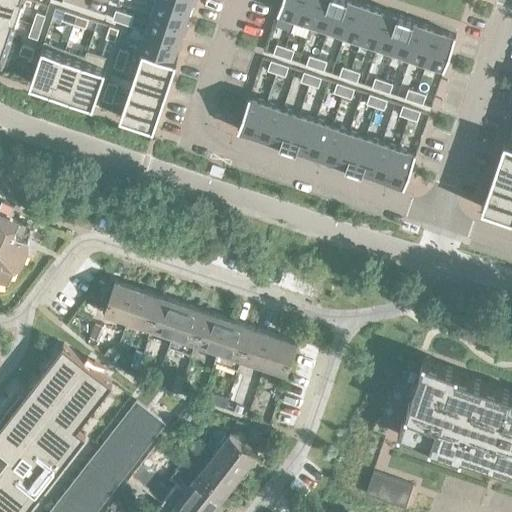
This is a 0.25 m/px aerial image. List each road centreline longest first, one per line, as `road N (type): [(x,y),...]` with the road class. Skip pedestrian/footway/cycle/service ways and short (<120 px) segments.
road 1 (residential): [(433,260),(0,113)]
road 2 (residential): [(348,316),(319,315),(90,239),(72,248),(30,300)]
road 3 (residential): [(198,130),(439,216)]
road 4 (residential): [(439,216),(508,0)]
road 5 (residential): [(251,511),(306,438),(348,316)]
road 6 (residential): [(198,130),(236,0)]
